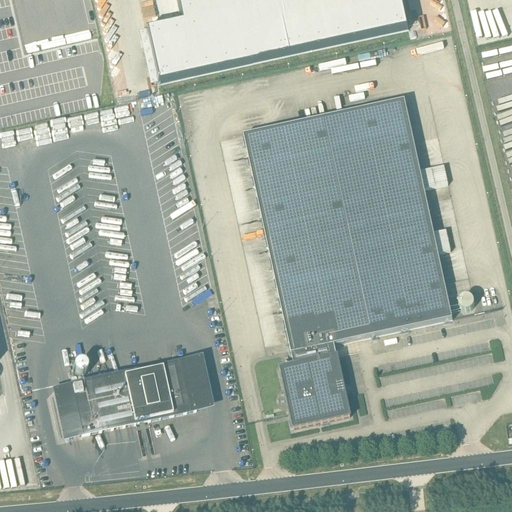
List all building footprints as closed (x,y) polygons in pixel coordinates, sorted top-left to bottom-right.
[(175,0),(181,25),(146,33),(158,85),(320,51),(409,32),(401,0),(175,0)] [(453,322),(405,103),(244,138),(292,356),(294,368),(280,371),(293,431),(350,419),(337,358),(337,359),(335,347),(453,322)] [(431,190),(451,185),(446,167),(426,172),(431,190)] [(470,314),(474,312),(475,308),(474,303),(471,300),(468,299),(464,300),(461,302),(460,305),(460,309),(462,313),(466,315),(470,314)] [(396,341),(383,343),(384,349),(398,347),(396,341)] [(82,438),(136,427),(135,425),(148,423),(148,424),(196,413),(185,364),(138,374),(138,371),(123,374),(124,377),(91,385),(90,381),(83,383),(84,386),(71,389),(82,438)] [(87,374),(87,372),(87,371),(87,370),(86,369),(86,368),(85,367),(84,366),(83,366),(82,366),(80,366),(79,366),(78,366),(77,366),(76,367),(75,368),(74,369),(74,370),(74,371),(73,372),(74,374),(74,375),(74,376),(75,377),(76,378),(77,378),(78,379),(79,379),(80,379),(82,379),(83,379),(84,378),(85,378),(86,377),(86,376),(87,375),(87,374)]
